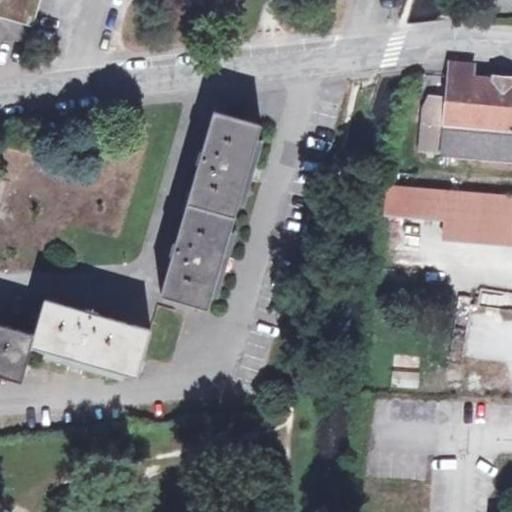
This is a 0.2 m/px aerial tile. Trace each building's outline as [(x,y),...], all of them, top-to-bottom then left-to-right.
[(0,0),(0,1),(35,12),(38,0),(0,0)] [(0,8),(33,18),(35,12),(0,1),(0,8)] [(511,161),(511,79),(475,77),(476,65),(450,62),(450,69),(447,102),(431,101),(430,109),(425,109),(421,151),(443,153),(443,156),(511,161)] [(205,310),(261,126),(212,111),(157,295),(205,310)] [(388,212),(446,218),(448,218),(449,190),(390,185),(388,212)] [(511,195),(449,190),(448,218),(446,218),(445,239),(511,244),(511,195)] [(0,376),(18,382),(29,349),(134,379),(148,329),(44,299),(33,334),(0,324),(0,376)]
